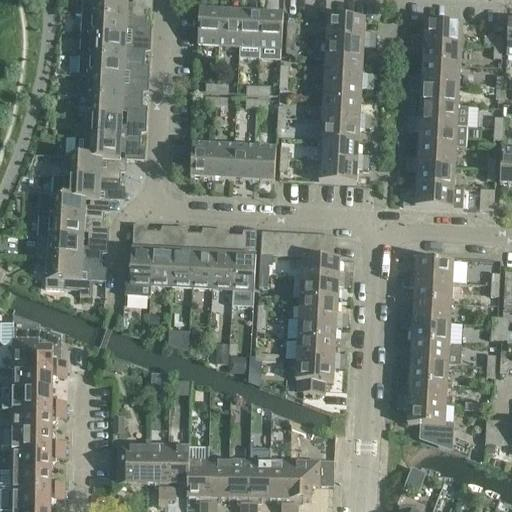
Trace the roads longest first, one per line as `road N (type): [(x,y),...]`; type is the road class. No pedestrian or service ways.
road 1 (residential): [(377,231),(359,222),(152,212),(164,0)]
road 2 (unclassified): [(364,511),(377,231)]
road 3 (residential): [(511,239),(377,231)]
